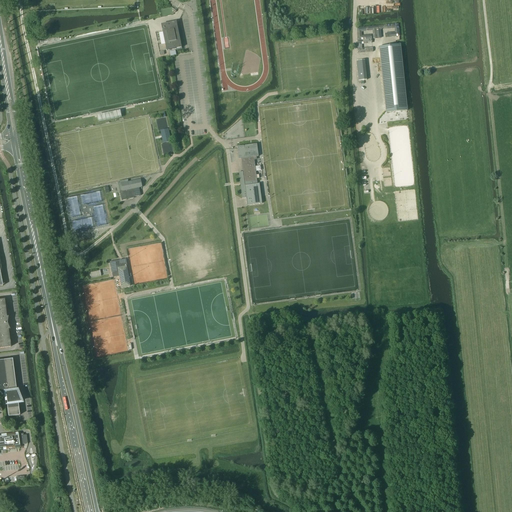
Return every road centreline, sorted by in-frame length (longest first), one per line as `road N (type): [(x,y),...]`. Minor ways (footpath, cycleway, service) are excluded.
road 1 (track): [(364,511),(339,462),(309,330),(299,324),(248,334)]
road 2 (tertiary): [(97,511),(45,291)]
road 3 (tertiary): [(45,291),(89,511)]
road 4 (tertiary): [(45,291),(15,140)]
